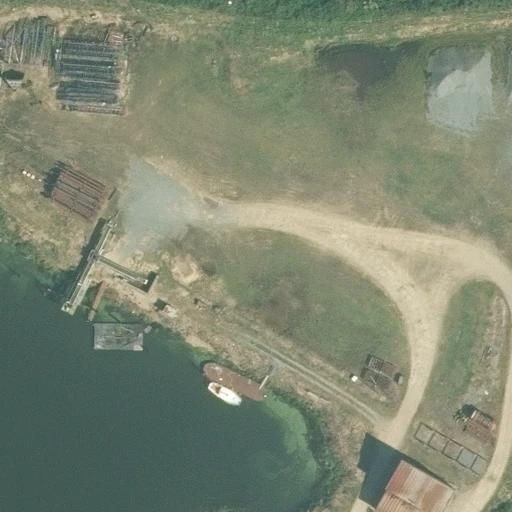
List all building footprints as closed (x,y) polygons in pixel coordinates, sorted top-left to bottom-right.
[(58,140),(67,166),(79,162),(76,154),(86,151),(79,132),(58,140)] [(41,188),(65,187),(64,168),(48,169),(49,176),(41,176),(41,188)] [(432,426),(420,448),(434,455),(445,433),(432,426)] [(443,458),(476,474),(485,456),(452,440),(443,458)] [(443,511),(456,490),(439,480),(402,459),(374,509),(379,511),(425,511),(426,511),(427,511),(443,511)]
